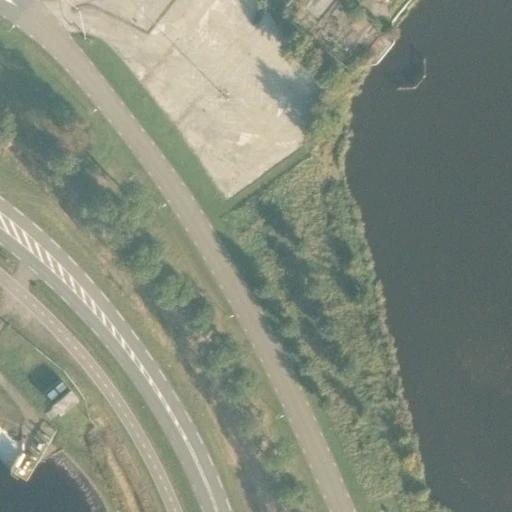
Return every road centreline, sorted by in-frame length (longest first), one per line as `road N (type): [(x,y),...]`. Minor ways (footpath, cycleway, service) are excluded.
road 1 (unclassified): [(8,0),(72,59),(196,225),(280,373),(343,511)]
road 2 (secondary): [(222,511),(185,429),(122,329),(58,254),(0,205)]
road 3 (secondary): [(0,236),(103,335),(153,405),(206,511)]
